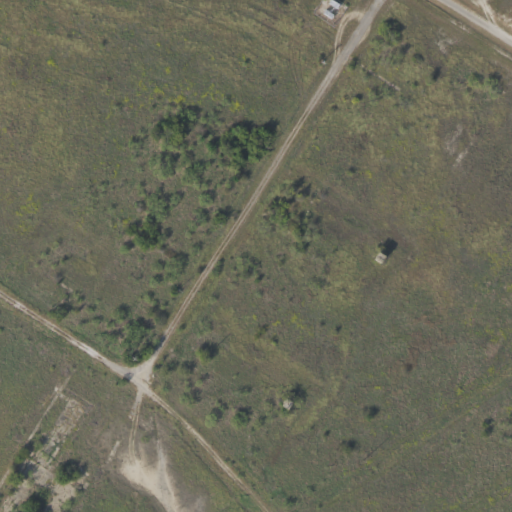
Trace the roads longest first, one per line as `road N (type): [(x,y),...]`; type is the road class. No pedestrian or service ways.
road 1 (track): [(379,0),(142,379)]
road 2 (track): [(142,379),(266,511)]
road 3 (track): [(0,292),(142,379)]
